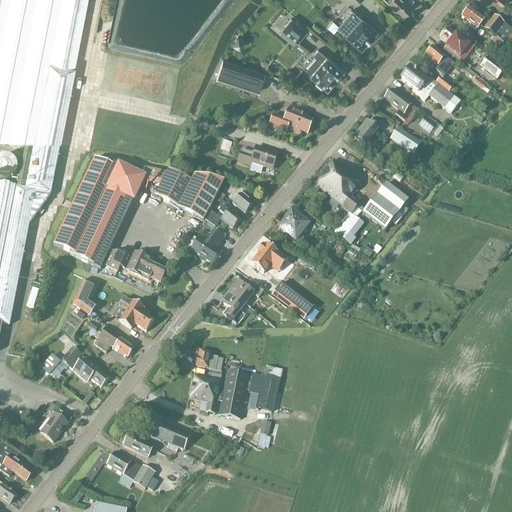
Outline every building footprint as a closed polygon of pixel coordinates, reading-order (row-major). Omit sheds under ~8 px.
[(0,323),(2,324),(9,326),(29,224),(30,224),(32,221),(50,195),(75,67),(50,62),(75,67),(87,0),(0,0),(0,139),(25,145),(17,188),(0,184),(0,323)] [(388,0),(389,1),(388,3),(396,10),(397,9),(403,15),(412,5),(406,0),(388,0)] [(469,8),(461,17),(470,24),(467,27),(474,33),(480,26),(494,37),(504,24),(494,16),(488,23),(469,8)] [(361,19),(352,11),(338,27),(347,35),(346,36),(361,50),(377,32),(362,18),(361,19)] [(298,43),(307,32),(291,19),(282,30),(298,43)] [(511,30),(504,24),(494,37),(501,43),(503,45),(505,43),(511,33),(511,30)] [(449,27),(440,39),(447,45),(445,48),(459,58),(461,56),(467,48),(471,51),(474,47),(449,27)] [(238,37),(233,44),(240,49),(245,42),(238,37)] [(433,47),(425,57),(436,67),(434,70),(443,78),(454,65),(433,47)] [(318,50),(315,54),(318,57),(307,69),(311,73),(310,74),(318,81),(316,83),(322,88),(324,86),(327,88),(343,70),(326,56),(318,50)] [(488,57),(480,67),(497,80),(505,70),(488,57)] [(223,60),(216,80),(258,93),(264,73),(223,60)] [(409,68),(400,79),(413,90),(411,93),(423,103),(428,97),(450,115),(460,103),(448,93),(440,87),(438,85),(434,89),(427,83),(409,68)] [(444,82),(440,87),(448,93),(452,89),(444,82)] [(391,90),(384,100),(398,111),(395,115),(404,122),(415,109),(411,105),(391,90)] [(285,120),(274,115),(269,128),(285,135),(287,130),(300,135),(302,132),(307,134),(314,119),(297,113),(298,111),(291,109),(290,110),(289,109),(285,120)] [(423,120),(419,124),(431,133),(437,126),(425,117),(423,120)] [(365,145),(376,131),(373,129),(374,128),(366,122),(354,137),(365,145)] [(398,127),(390,140),(413,156),(421,143),(398,127)] [(224,141),(221,148),(230,151),(232,144),(224,141)] [(259,163),(272,167),(276,154),(255,147),(253,153),(241,149),(236,162),(249,166),(250,162),(258,165),(259,163)] [(0,181),(1,182),(2,182),(4,183),(5,183),(7,182),(8,182),(9,182),(10,181),(12,180),(13,180),(14,179),(15,178),(15,176),(16,175),(17,174),(17,173),(17,171),(17,170),(17,168),(17,167),(17,166),(16,164),(15,163),(15,162),(14,161),(13,160),(12,159),(10,159),(9,158),(8,158),(7,157),(5,157),(4,157),(2,157),(1,158),(0,157),(0,181)] [(71,253),(112,167),(95,159),(54,245),(71,253)] [(332,162),(313,186),(331,200),(339,206),(348,213),(348,214),(357,203),(349,197),(359,184),(332,162)] [(113,165),(112,167),(71,253),(69,255),(98,269),(140,183),(141,179),(131,174),(113,165)] [(155,197),(177,208),(190,182),(167,172),(166,174),(134,167),(131,174),(141,179),(140,183),(161,186),(155,197)] [(190,182),(177,208),(203,221),(204,220),(208,210),(222,182),(193,177),(190,182)] [(361,213),(384,231),(391,222),(398,213),(407,202),(385,184),(361,213)] [(244,192),(233,205),(245,215),(246,214),(248,213),(250,211),(250,209),(253,206),(245,200),(249,196),(244,192)] [(223,207),(219,212),(224,216),(221,221),(232,230),(240,221),(223,207)] [(208,210),(204,220),(215,227),(219,222),(215,219),(217,218),(208,210)] [(291,213),(279,229),(296,243),(309,227),(307,226),(313,219),(304,212),(300,216),(299,215),(297,218),(291,213)] [(348,213),(333,232),(346,242),(361,224),(351,216),(348,214),(348,213)] [(398,213),(391,222),(395,225),(402,216),(398,213)] [(316,217),(312,222),(319,227),(323,223),(316,217)] [(198,239),(191,250),(200,257),(199,258),(199,260),(203,262),(205,261),(206,260),(212,265),(219,253),(216,250),(223,240),(213,233),(206,244),(198,239)] [(263,246),(257,254),(259,255),(251,265),(263,275),(271,265),(279,272),(287,262),(274,251),(273,251),(267,246),(265,248),(263,246)] [(112,252),(105,267),(118,273),(121,268),(148,281),(150,277),(161,282),(166,272),(167,270),(149,262),(134,254),(133,256),(120,249),(117,254),(112,252)] [(73,305),(81,310),(86,314),(90,317),(97,306),(91,302),(98,287),(84,280),(73,305)] [(233,286),(229,292),(244,305),(252,295),(258,299),(262,293),(252,285),(247,291),(237,283),(234,287),(233,286)] [(282,283),(272,296),(304,320),(313,308),(282,283)] [(237,315),(244,305),(229,292),(224,299),(225,299),(222,304),(231,311),(226,317),(237,326),(242,319),(237,315)] [(132,303),(128,310),(120,322),(119,322),(131,330),(135,325),(146,332),(146,333),(154,321),(153,321),(146,316),(148,313),(150,315),(150,314),(144,310),(133,302),(132,303)] [(77,315),(83,319),(86,314),(81,310),(77,315)] [(98,341),(94,346),(105,354),(110,346),(127,358),(133,349),(105,330),(101,335),(98,333),(94,339),(98,341)] [(82,356),(72,348),(60,362),(85,384),(89,379),(101,389),(108,381),(91,365),(88,369),(78,360),(82,356)] [(221,380),(222,373),(221,373),(223,360),(216,358),(209,356),(210,353),(199,351),(195,367),(212,371),(211,378),(221,380)] [(44,363),(39,369),(48,376),(49,374),(56,366),(57,364),(51,359),(47,364),(44,363)] [(264,376),(279,380),(281,371),(266,368),(264,376)] [(214,415),(217,402),(221,403),(218,417),(240,421),(249,377),(227,373),(222,394),(219,393),(221,383),(193,376),(188,401),(207,405),(205,413),(214,415)] [(281,380),(279,380),(264,376),(263,376),(263,377),(252,375),(248,394),(258,396),(256,408),(273,412),(281,380)] [(54,416),(40,433),(53,444),(67,426),(66,426),(70,421),(54,408),(50,413),(54,416)] [(262,422),(259,435),(267,437),(270,424),(262,422)] [(155,423),(149,437),(169,445),(178,449),(184,451),(190,438),(155,423)] [(127,436),(122,447),(148,459),(153,447),(144,443),(144,444),(127,436)] [(0,459),(0,471),(9,478),(12,473),(26,483),(34,473),(15,459),(18,454),(1,444),(0,445),(0,457),(1,459),(0,459)] [(114,453),(106,465),(123,476),(134,482),(141,470),(114,453)] [(134,482),(132,484),(145,491),(146,489),(152,479),(155,474),(143,467),(141,470),(134,482)] [(0,498),(9,505),(15,497),(0,486),(0,498)]
